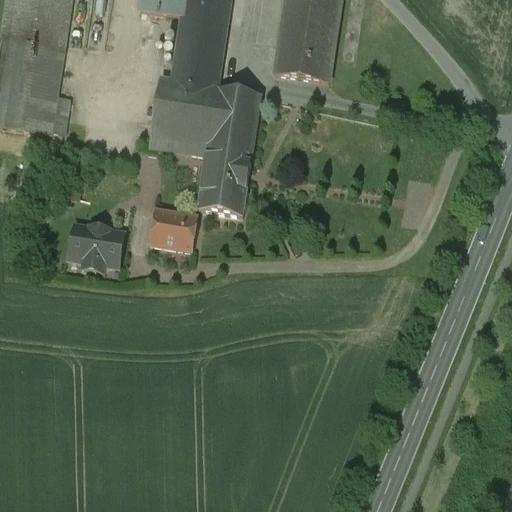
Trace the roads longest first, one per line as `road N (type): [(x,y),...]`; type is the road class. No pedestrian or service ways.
road 1 (tertiary): [(377,511),(511,176)]
road 2 (unclassified): [(511,141),(386,0)]
